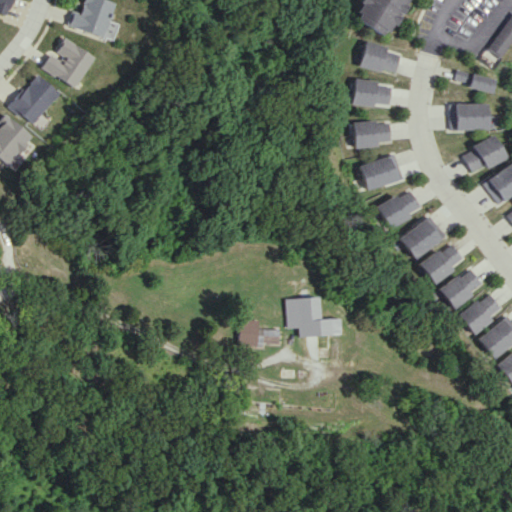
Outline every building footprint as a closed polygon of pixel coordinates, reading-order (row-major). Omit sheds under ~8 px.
[(0,0),(0,13),(5,15),(9,0),(0,0)] [(113,2),(107,0),(81,0),(77,12),(71,10),(66,25),(111,40),(117,23),(107,20),(113,2)] [(359,0),(351,19),(383,33),(399,22),(406,5),(404,3),(405,0),(359,0)] [(499,58),(511,39),(511,11),(486,49),(499,58)] [(91,54),(61,38),(52,55),(48,52),(39,68),(74,87),(91,54)] [(358,66),(396,73),(400,53),(385,50),(385,45),(363,41),(358,66)] [(453,81),(489,91),(493,79),(456,68),(453,81)] [(8,107),(32,125),(57,91),(33,73),(8,107)] [(351,104),(374,106),(375,103),(390,104),(392,83),(354,79),(351,104)] [(485,129),(484,102),(447,103),(448,129),(485,129)] [(29,134),(1,112),(0,113),(0,159),(6,164),(29,134)] [(353,122),(354,146),(391,143),(390,120),(353,122)] [(458,154),(465,172),(499,159),(489,134),(467,144),(469,149),(458,154)] [(395,154),(358,164),(365,190),(402,179),(395,154)] [(490,204),(511,188),(511,170),(505,161),(475,182),(490,204)] [(374,206),(387,228),(408,216),(406,212),(417,206),(407,188),(374,206)] [(511,231),(511,230),(511,199),(497,213),(511,231)] [(393,240),(410,260),(441,235),(425,214),(393,240)] [(460,259),(445,241),(412,267),(427,286),(460,259)] [(468,291),(478,282),(464,266),(437,289),(453,308),(470,294),(468,291)] [(456,312),(470,332),(501,311),(486,291),(456,312)] [(281,297),(282,327),(294,327),(294,336),(337,334),(336,317),(316,318),(315,295),(281,297)] [(511,342),(511,323),(504,314),(476,339),(493,359),(511,342)] [(275,345),(275,328),(254,328),(254,320),(235,319),(234,344),(275,345)] [(509,384),(511,381),(511,351),(494,366),(509,384)]
